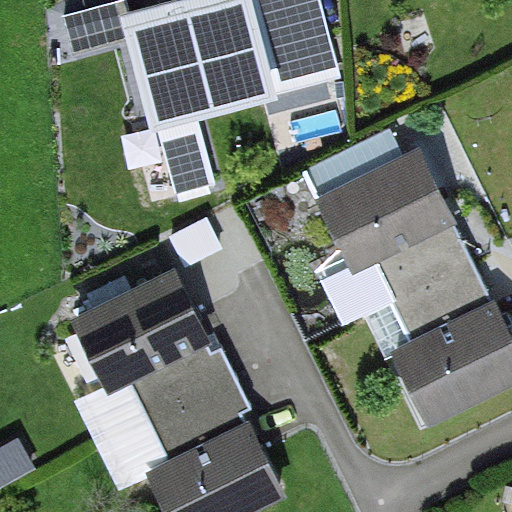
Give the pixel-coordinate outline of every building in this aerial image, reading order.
[(133,0),(111,6),(162,197),(216,183),(197,111),(338,74),(318,0),(133,0)] [(416,143),(308,198),(344,269),(377,253),(398,294),(474,255),(416,143)] [(511,386),(511,329),(474,255),(398,294),(420,337),(385,355),(424,432),(511,386)] [(170,267),(67,317),(102,389),(131,375),(152,417),(233,377),(218,348),(211,352),(170,267)] [(247,408),(233,377),(152,417),(171,457),(142,471),(161,511),(239,511),(279,493),(239,412),(247,408)]
